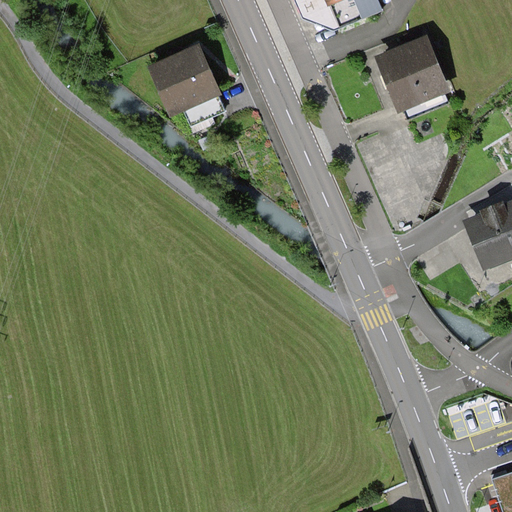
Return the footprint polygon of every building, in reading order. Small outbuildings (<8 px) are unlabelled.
[(340,30),(327,0),(293,0),(302,20),(335,32),(340,30)] [(327,0),(340,30),(383,12),(378,0),(327,0)] [(384,60),(408,118),(447,103),(423,44),(407,50),(384,60)] [(216,93),(198,50),(184,56),(182,52),(180,48),(171,52),(174,61),(154,69),(172,112),(183,107),(216,93)] [(216,93),(183,107),(191,126),(224,111),(216,93)] [(472,224),(487,262),(511,252),(511,208),(504,211),(502,208),(501,204),(483,211),(486,218),(472,224)] [(511,511),(511,472),(491,479),(501,511),(511,511)]
